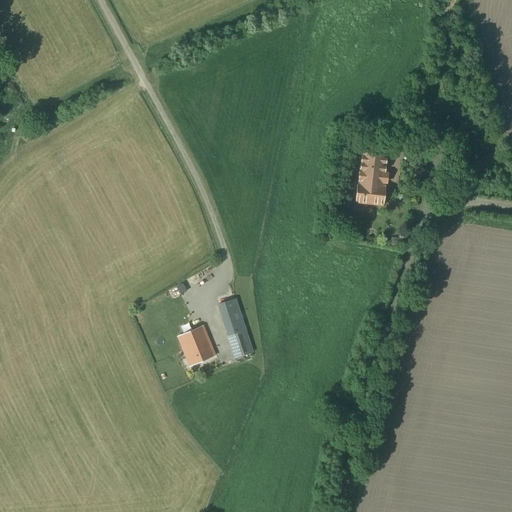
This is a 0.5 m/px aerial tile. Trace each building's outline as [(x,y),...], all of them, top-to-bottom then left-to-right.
[(429,101),(420,101),(421,128),(430,128),(429,101)] [(469,128),(457,128),(457,141),(469,141),(469,128)] [(387,155),(362,152),(359,182),(384,185),(387,155)] [(495,153),(457,173),(463,185),(502,165),(495,153)] [(359,182),(358,182),(356,203),(383,206),(386,185),(384,185),(359,182)] [(253,353),(246,331),(235,299),(217,305),(227,337),(235,359),(253,353)] [(189,366),(214,356),(202,326),(177,336),(189,366)]
